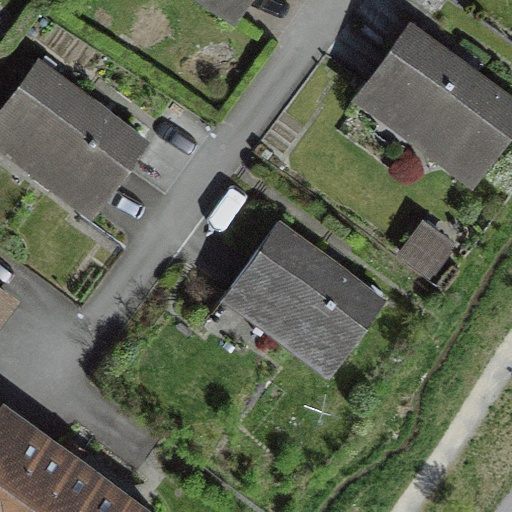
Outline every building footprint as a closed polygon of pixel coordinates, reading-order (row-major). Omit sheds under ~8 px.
[(215,0),(235,13),(243,0),(215,0)] [(511,103),(410,27),(356,98),(467,182),(511,122),(511,103)] [(37,66),(0,116),(0,150),(86,213),(139,141),(37,66)] [(376,306),(273,230),(224,295),(328,372),(376,306)] [(0,315),(8,304),(0,298),(0,315)] [(137,511),(0,411),(0,511),(137,511)]
